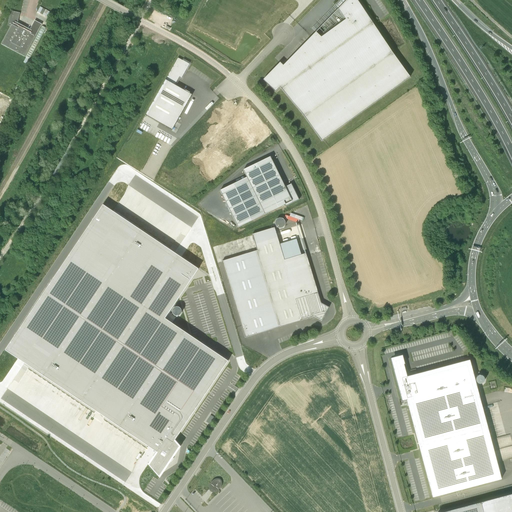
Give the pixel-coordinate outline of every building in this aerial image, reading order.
[(322,141),(410,77),(392,53),(372,23),(374,22),(359,0),(340,0),(335,6),(345,20),(321,38),(316,32),(306,42),(283,66),(280,63),(263,80),(275,92),(280,87),(304,117),(322,141)] [(46,16),(48,11),(40,7),(37,12),(46,16)] [(29,31),(17,25),(18,23),(20,13),(11,11),(8,26),(11,26),(1,45),(25,57),(42,24),(35,21),(29,31)] [(51,19),(54,14),(48,11),(46,16),(51,19)] [(26,57),(30,59),(46,28),(42,26),(26,57)] [(182,78),(189,64),(178,58),(145,115),(172,130),(192,95),(175,85),(180,76),(182,78)] [(285,187),(270,157),(243,170),(247,178),(220,191),(238,228),(285,205),(286,206),(285,206),(285,207),(299,200),(291,184),(285,187)] [(102,206),(5,350),(163,457),(227,362),(164,319),(197,270),(102,206)] [(277,226),(284,227),(285,217),(278,216),(277,226)] [(314,317),(322,321),(329,308),(321,303),(306,253),(305,253),(305,254),(301,255),(284,260),(279,244),(274,228),(252,235),(257,251),(222,261),(245,338),(314,317)] [(467,488),(501,479),(491,440),(480,400),(469,360),(438,369),(407,377),(404,367),(402,357),(397,358),(392,359),(395,370),(393,371),(398,386),(402,401),(407,400),(419,447),(426,472),(433,497),(467,488)] [(511,459),(511,458),(511,439),(511,438),(509,438),(509,442),(508,441),(509,445),(508,449),(509,449),(511,448),(511,449),(511,452),(511,451),(511,453),(511,455),(509,456),(503,458),(511,459)] [(210,487),(210,488),(210,489),(213,491),(214,491),(215,491),(216,491),(216,490),(217,490),(218,490),(218,489),(219,488),(220,487),(220,486),(221,485),(221,484),(221,483),(221,482),(221,481),(220,481),(220,480),(219,480),(218,479),(217,479),(216,480),(215,480),(214,480),(214,481),(213,481),(212,482),(211,483),(211,484),(211,485),(210,485),(210,486),(210,487)] [(511,511),(511,494),(444,511),(511,511)]
